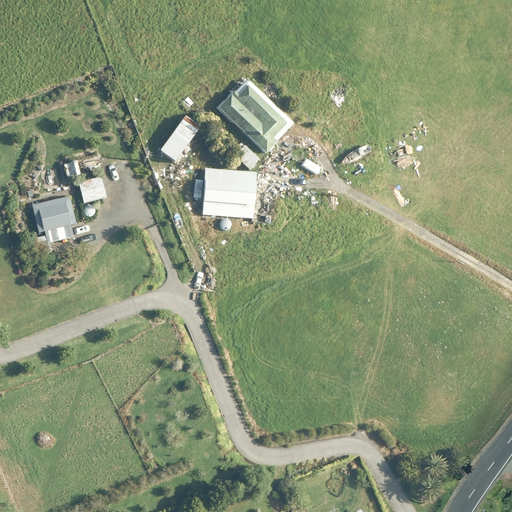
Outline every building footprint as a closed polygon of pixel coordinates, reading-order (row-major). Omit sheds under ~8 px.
[(225,97),(214,108),(231,124),(233,122),(264,152),(292,123),(243,76),(224,96),(225,97)] [(182,117),(157,151),(172,162),(197,128),(182,117)] [(237,147),(239,149),(233,156),(249,170),(258,159),(241,143),(237,147)] [(76,163),(63,166),(67,179),(79,176),(76,163)] [(201,215),(252,218),(255,172),(204,169),(201,215)] [(99,177),(77,183),(83,204),(105,197),(99,177)] [(68,197),(32,206),(39,234),(44,232),(45,237),(36,239),(40,255),(51,252),(49,244),(73,238),(70,226),(75,225),(68,197)] [(105,201),(92,205),(94,212),(107,209),(105,201)] [(317,485),(304,492),(313,509),(326,502),(317,485)]
